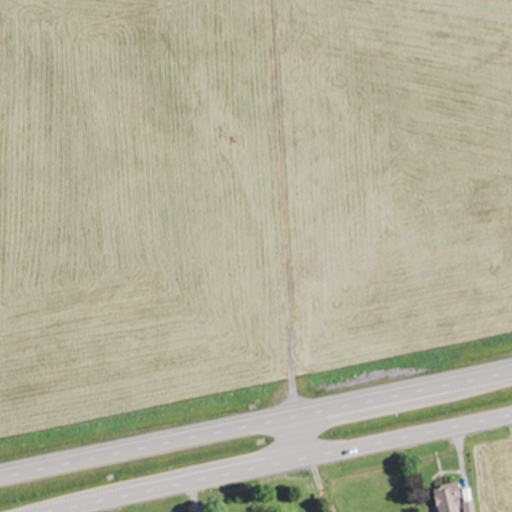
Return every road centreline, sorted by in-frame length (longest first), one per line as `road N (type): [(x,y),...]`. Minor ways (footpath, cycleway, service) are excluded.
road 1 (trunk): [(511,371),(0,476)]
road 2 (trunk): [(45,511),(511,414)]
